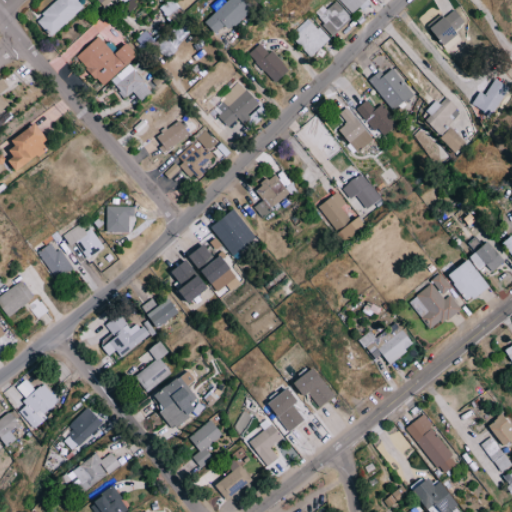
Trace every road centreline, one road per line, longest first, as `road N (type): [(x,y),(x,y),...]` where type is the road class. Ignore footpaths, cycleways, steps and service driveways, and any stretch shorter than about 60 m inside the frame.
road 1 (residential): [(399,0),(182,221),(0,363)]
road 2 (tertiary): [(249,511),(511,300)]
road 3 (residential): [(182,221),(0,14)]
road 4 (residential): [(201,511),(55,320)]
